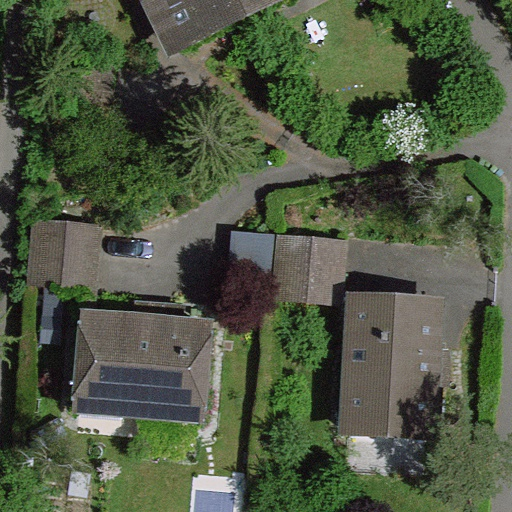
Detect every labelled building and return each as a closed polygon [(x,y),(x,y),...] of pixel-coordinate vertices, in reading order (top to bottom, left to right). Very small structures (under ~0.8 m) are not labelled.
[(149,0),(156,13),(167,7),(187,48),(287,0),(149,0)] [(111,73),(55,68),(50,125),(107,131),(111,73)] [(99,231),(40,227),(35,288),(94,292),(99,231)] [(344,246),(286,243),(279,302),(340,306),(344,246)] [(437,309),(358,306),(350,435),(431,441),(437,309)] [(209,331),(86,322),(79,403),(203,414),(209,331)]
